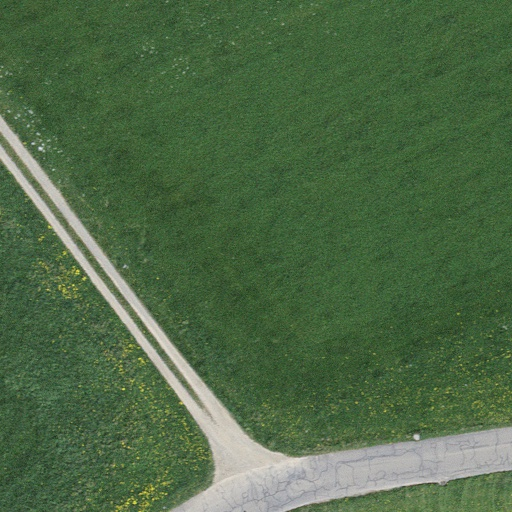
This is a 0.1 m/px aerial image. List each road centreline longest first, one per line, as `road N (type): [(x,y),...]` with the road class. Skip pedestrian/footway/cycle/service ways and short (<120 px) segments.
road 1 (track): [(0,147),(264,495)]
road 2 (unclassified): [(225,511),(264,495),(511,448)]
